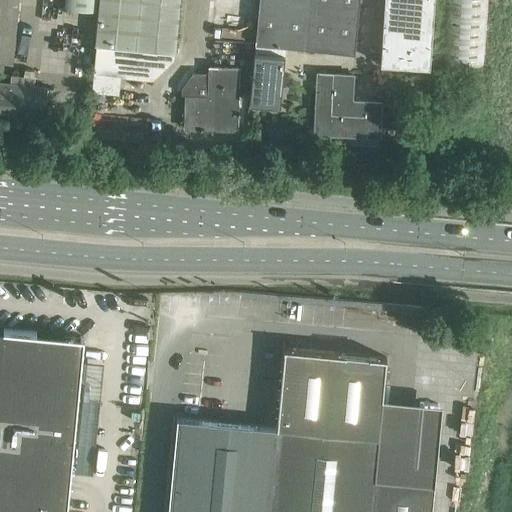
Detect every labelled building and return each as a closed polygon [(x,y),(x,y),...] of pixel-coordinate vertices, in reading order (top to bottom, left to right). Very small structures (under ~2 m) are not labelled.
[(0,0),(0,58),(4,59),(13,60),(19,0),(12,0),(0,0)] [(64,0),(64,7),(96,10),(96,0),(64,0)] [(98,0),(94,44),(135,48),(139,0),(98,0)] [(139,0),(135,48),(175,52),(180,0),(139,0)] [(259,0),(255,44),(305,49),(309,0),(259,0)] [(309,0),(305,49),(355,53),(359,0),(309,0)] [(384,0),(380,64),(429,67),(434,0),(384,0)] [(442,0),(439,63),(483,65),(486,0),(442,0)] [(255,51),(250,103),(280,106),(285,54),(255,51)] [(186,96),(185,128),(237,129),(239,68),(210,67),(209,96),(186,96)] [(318,73),(315,133),(379,136),(381,102),(352,100),(353,74),(318,73)] [(0,83),(0,115),(43,120),(46,88),(34,86),(34,78),(12,76),(11,84),(0,83)] [(0,328),(0,511),(66,511),(82,359),(84,336),(0,328)] [(278,427),(270,511),(431,511),(434,483),(375,477),(382,398),(386,355),(284,346),(284,348),(277,427),(278,427)] [(169,511),(270,511),(278,427),(277,427),(178,418),(169,511)]
